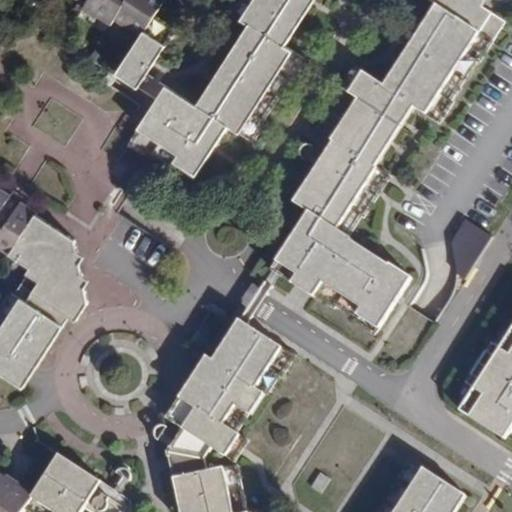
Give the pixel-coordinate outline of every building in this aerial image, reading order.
[(141,36),(123,64),(137,72),(132,81),(140,85),(149,71),(176,32),(155,19),(167,0),(90,0),(84,9),(110,26),(114,19),(141,36)] [(239,0),(233,0),(227,10),(250,25),(284,46),(297,26),(292,23),(287,31),(240,0),(239,0)] [(304,0),(239,0),(240,0),(287,31),(292,23),(297,26),(305,14),(298,9),(304,0)] [(305,14),(314,0),(304,0),(298,9),(305,14)] [(486,0),(429,0),(438,5),(455,16),(463,3),(487,19),(488,17),(490,13),(485,9),(486,0)] [(438,5),(430,17),(438,23),(400,82),(399,82),(390,77),(384,86),(358,69),(351,79),(356,82),(348,94),(351,95),(338,114),(335,113),(321,134),(334,143),(374,170),(382,158),(373,152),(401,111),(409,116),(414,108),(438,123),(452,103),(448,100),(473,62),(478,63),(491,42),(494,43),(506,23),(490,13),(488,17),(487,19),(463,3),(455,16),(438,5)] [(430,17),(390,77),(399,82),(400,82),(438,23),(430,17)] [(305,59),(284,46),(250,25),(244,34),(252,40),(213,98),(212,98),(205,93),(198,104),(202,106),(196,113),(183,105),(188,97),(183,93),(179,101),(178,102),(163,92),(160,98),(130,141),(152,155),(157,148),(176,161),(173,165),(194,179),(230,125),(253,140),(267,118),(264,116),(289,79),(292,80),(305,59)] [(252,40),(244,34),(205,93),(212,98),(213,98),(252,40)] [(118,72),(132,81),(137,72),(123,64),(118,72)] [(160,98),(163,92),(169,84),(149,71),(140,85),(160,98)] [(343,90),(348,94),(356,82),(351,79),(343,90)] [(169,84),(163,92),(178,102),(179,101),(183,93),(169,84)] [(183,105),(196,113),(202,106),(198,104),(188,97),(183,105)] [(382,158),(409,116),(401,111),(373,152),(382,158)] [(345,166),(381,189),(389,179),(374,170),(334,143),(321,163),(339,175),(345,166)] [(322,180),(302,210),(309,215),(276,264),(296,277),(299,278),(300,277),(305,269),(326,282),(316,297),(337,311),(340,307),(358,319),(354,323),(377,337),(412,282),(390,268),(384,277),(357,258),(362,250),(345,238),(359,218),(360,220),(381,189),(345,166),(339,175),(321,163),(314,174),(321,179),(322,180)] [(294,204),(302,210),(322,180),(321,179),(314,174),(294,204)] [(5,205),(1,211),(15,219),(18,213),(5,205)] [(15,219),(1,211),(0,213),(0,269),(25,284),(14,302),(58,328),(67,334),(76,319),(61,262),(32,243),(35,237),(28,232),(25,236),(16,230),(20,223),(15,219)] [(461,260),(453,272),(465,280),(493,237),(465,219),(446,250),(461,260)] [(25,236),(28,232),(30,228),(20,223),(16,230),(25,236)] [(119,226),(112,238),(157,264),(168,246),(143,231),(138,238),(119,226)] [(76,319),(67,334),(73,337),(85,320),(66,255),(35,237),(32,243),(61,262),(76,319)] [(390,268),(362,250),(357,258),(384,277),(390,268)] [(296,277),(276,264),(271,272),(270,274),(313,301),(316,297),(326,282),(305,269),(300,277),(299,278),(296,277)] [(42,373),(67,334),(58,328),(14,302),(9,312),(52,338),(34,368),(42,373)] [(52,338),(9,312),(0,327),(0,363),(35,385),(42,373),(34,368),(52,338)] [(231,333),(239,338),(220,367),(214,363),(194,392),(186,387),(179,398),(233,433),(246,412),(243,411),(255,392),(262,397),(275,376),(278,378),(292,357),(238,322),(231,333)] [(511,330),(499,350),(490,344),(463,384),(473,389),(459,411),(504,440),(511,426),(511,330)] [(231,333),(212,361),(212,362),(214,363),(220,367),(239,338),(231,333)] [(212,362),(212,361),(205,357),(186,387),(194,392),(214,363),(212,362)] [(35,385),(0,363),(0,391),(22,406),(35,385)] [(183,431),(198,441),(211,449),(233,462),(246,441),(233,433),(179,398),(165,420),(183,431)] [(188,457),(198,441),(183,431),(166,455),(172,481),(174,481),(182,479),(176,456),(181,456),(188,457)] [(243,511),(238,491),(242,490),(237,466),(208,473),(204,460),(211,449),(198,441),(188,457),(181,456),(176,456),(182,479),(174,481),(172,481),(176,494),(186,492),(186,493),(190,511),(243,511)] [(81,489),(86,481),(55,462),(50,469),(81,489)] [(460,509),(467,499),(413,464),(399,484),(402,486),(385,511),(446,511),(451,504),(460,509)] [(30,503),(24,511),(25,511),(100,511),(110,497),(110,496),(86,481),(81,489),(50,469),(30,503)] [(0,511),(1,511),(13,493),(0,484),(0,511)] [(186,492),(176,494),(179,511),(190,511),(186,493),(186,492)] [(1,511),(23,511),(24,511),(30,503),(13,493),(1,511)] [(110,497),(100,511),(128,511),(127,506),(110,496),(110,497)]
